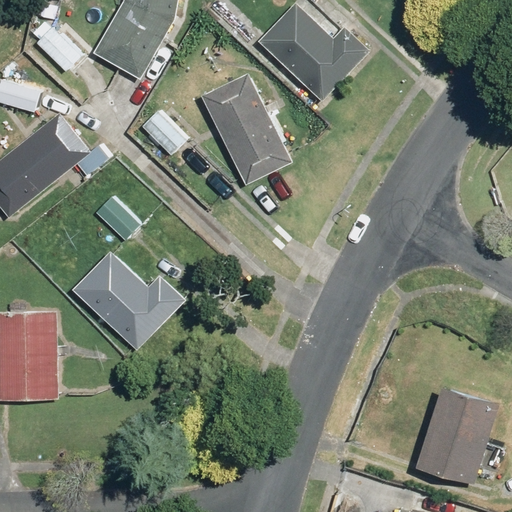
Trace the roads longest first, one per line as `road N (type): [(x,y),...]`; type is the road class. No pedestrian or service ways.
road 1 (residential): [(256,511),(355,275),(391,212)]
road 2 (residential): [(391,212),(511,37)]
road 3 (residential): [(511,279),(391,212)]
